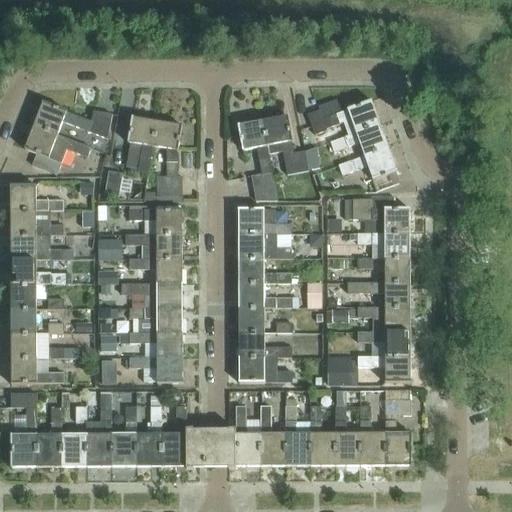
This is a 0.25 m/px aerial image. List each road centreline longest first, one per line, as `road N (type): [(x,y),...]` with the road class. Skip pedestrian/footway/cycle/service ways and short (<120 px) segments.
road 1 (residential): [(459,511),(456,191),(427,162),(396,78),(373,70),(216,72)]
road 2 (residential): [(216,72),(216,511)]
road 3 (residential): [(216,72),(42,73),(25,82),(0,126)]
